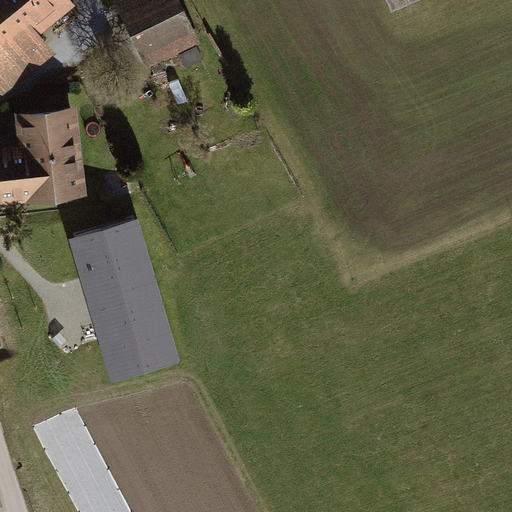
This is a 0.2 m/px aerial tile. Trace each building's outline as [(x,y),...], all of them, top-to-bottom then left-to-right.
[(0,0),(0,95),(3,100),(57,54),(42,37),(78,7),(72,0),(0,0)] [(114,0),(148,69),(201,43),(179,0),(114,0)] [(184,59),(189,71),(207,63),(201,51),(184,59)] [(181,84),(172,88),(183,110),(192,106),(181,84)] [(0,150),(0,210),(91,200),(81,110),(18,116),(21,149),(0,150)] [(173,356),(134,219),(79,234),(119,372),(173,356)]
